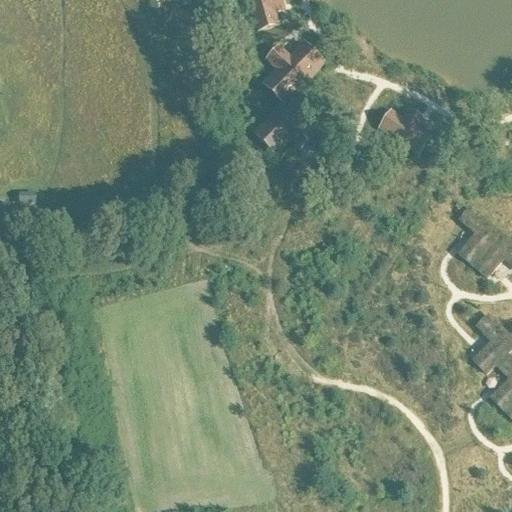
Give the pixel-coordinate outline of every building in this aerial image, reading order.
[(249,0),(259,33),(279,27),(275,14),(282,12),(278,0),(249,0)] [(324,65),(303,45),(290,58),(282,51),(269,64),(277,72),(264,86),(284,105),(295,94),(295,95),(324,65)] [(284,105),(255,135),(276,155),(289,141),(297,149),(310,136),(302,128),(316,114),(295,95),(295,94),(284,105)] [(392,113),(380,131),(418,156),(430,139),(418,131),(423,125),(407,115),(403,121),(392,113)] [(18,194),(18,203),(35,203),(35,194),(18,194)] [(477,236),(459,256),(473,268),(501,236),(470,210),(460,222),(477,236)] [(511,245),(501,236),(473,268),(487,279),(504,259),(511,266),(511,245)] [(492,343),(474,362),(487,375),(496,366),(507,355),(511,350),(511,341),(488,317),(477,328),(492,343)] [(510,381),(492,399),(504,412),(511,404),(511,360),(507,355),(496,366),(510,381)]
